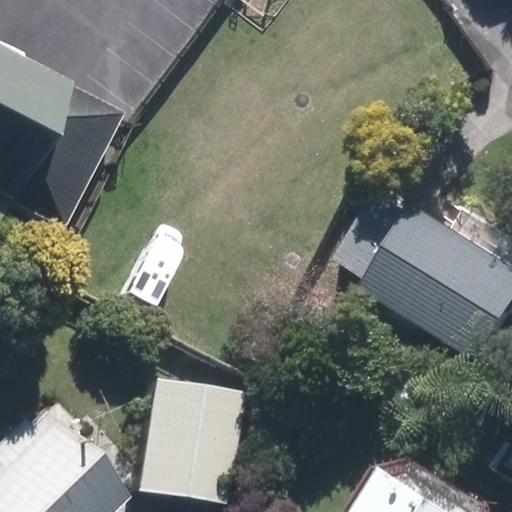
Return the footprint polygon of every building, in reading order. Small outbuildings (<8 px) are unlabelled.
[(0,209),(2,204),(57,232),(118,112),(55,81),(58,76),(0,46),(0,209)] [(494,363),(511,328),(511,221),(484,208),(469,238),(380,192),(343,265),(374,281),(366,297),(494,363)] [(231,387),(149,378),(135,494),(217,503),(231,387)] [(0,511),(110,511),(128,493),(40,409),(29,420),(21,413),(0,435),(0,511)] [(473,511),(396,458),(358,511),(473,511)]
